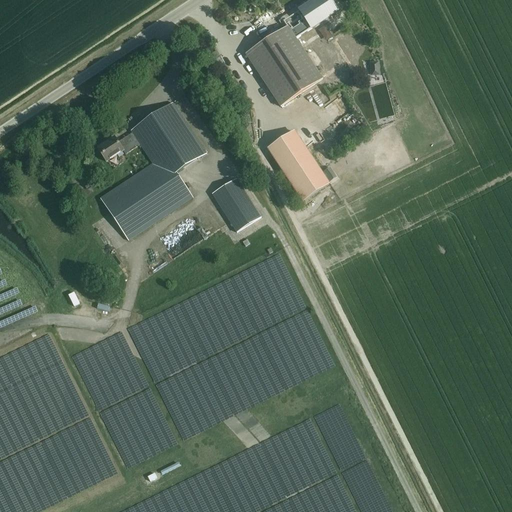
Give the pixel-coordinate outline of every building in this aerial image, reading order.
[(339,11),(331,0),(317,0),(312,4),(313,5),(298,15),(303,23),(308,30),(309,31),(316,26),(315,23),(322,19),(324,21),(339,11)] [(333,35),(342,32),(338,22),(329,26),(333,35)] [(303,23),(291,31),(289,28),(247,55),(281,107),(323,79),(296,38),(308,30),(303,23)] [(218,51),(208,57),(216,70),(226,64),(218,51)] [(131,132),(132,134),(140,146),(153,165),(101,199),(128,241),(193,199),(176,174),(206,154),(173,104),(131,132)] [(140,146),(132,134),(118,143),(115,138),(98,149),(106,162),(123,152),(125,155),(140,146)] [(301,139),(273,156),(307,211),(335,193),(301,139)] [(236,234),(260,219),(236,180),(212,195),(236,234)] [(74,307),(79,304),(74,294),(69,296),(74,307)] [(82,323),(82,333),(98,333),(98,323),(82,323)]
